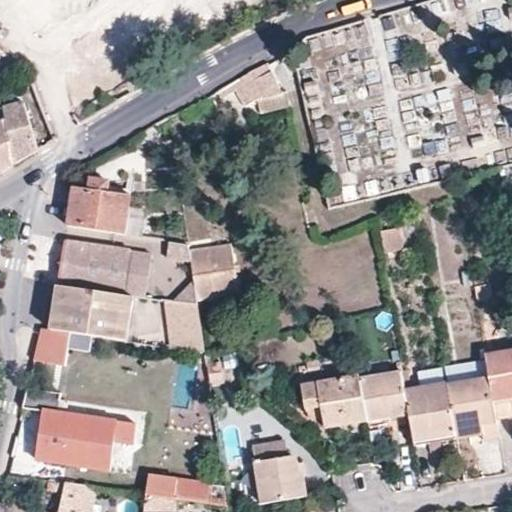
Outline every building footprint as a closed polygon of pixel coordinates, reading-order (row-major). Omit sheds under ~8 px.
[(13,0),(40,60),(94,37),(77,0),(13,0)] [(258,70),(218,94),(221,100),(234,92),(244,107),(259,101),(262,113),(289,107),(269,64),(258,70)] [(1,90),(5,108),(23,104),(18,85),(1,90)] [(5,108),(7,121),(17,164),(29,157),(39,151),(25,103),(23,104),(5,108)] [(0,174),(1,174),(10,168),(17,164),(7,121),(0,123),(0,174)] [(89,176),(87,189),(108,192),(110,180),(89,176)] [(67,211),(65,224),(115,232),(124,234),(141,236),(145,210),(128,207),(130,195),(108,192),(87,189),(71,186),(67,211)] [(396,229),(380,231),(384,254),(400,251),(396,229)] [(144,299),(151,254),(113,247),(63,239),(59,262),(55,285),(134,298),(144,299)] [(188,244),(168,241),(167,260),(191,261),(189,250),(188,244)] [(232,243),(189,250),(191,261),(194,280),(197,304),(240,297),(232,243)] [(472,271),(463,273),(466,288),(474,287),(472,271)] [(197,304),(194,280),(173,302),(197,304)] [(134,298),(55,285),(49,329),(70,332),(91,336),(127,341),(134,298)] [(492,285),(477,288),(480,302),(494,299),(492,285)] [(204,353),(197,304),(173,302),(164,301),(169,348),(181,349),(204,353)] [(49,329),(41,328),(33,360),(63,365),(65,366),(68,348),(70,332),(49,329)] [(70,332),(68,348),(89,351),(91,336),(70,332)] [(511,352),(487,357),(488,361),(491,379),(498,421),(511,418),(511,415),(511,411),(509,399),(511,398),(511,352)] [(320,361),(307,363),(309,374),(322,373),(320,361)] [(488,361),(446,368),(449,386),(491,379),(488,361)] [(404,374),(362,381),(369,422),(411,416),(407,393),(404,374)] [(362,381),(361,377),(303,386),(307,409),(323,406),(325,420),(327,429),(369,422),(362,381)] [(491,379),(449,386),(457,430),(484,425),(485,436),(486,441),(501,439),(498,421),(491,379)] [(449,386),(407,393),(411,416),(413,432),(426,430),(427,435),(457,430),(449,386)] [(27,390),(22,408),(43,412),(41,432),(36,461),(70,467),(111,473),(116,441),(135,444),(137,425),(60,413),(62,398),(62,394),(59,394),(27,390)] [(323,406),(307,409),(312,422),(325,420),(323,406)] [(484,425),(457,430),(458,440),(485,436),(484,425)] [(426,430),(413,432),(416,448),(458,440),(457,430),(427,435),(426,430)] [(262,499),(263,504),(290,500),(309,497),(305,475),(302,476),(300,465),(299,460),(299,459),(297,458),(295,458),(293,458),(289,458),(286,442),(254,447),(257,464),(242,466),(247,502),(262,499)] [(116,472),(130,472),(131,449),(117,448),(116,472)] [(151,476),(148,495),(177,500),(227,507),(225,486),(179,480),(151,476)] [(46,491),(62,493),(65,482),(48,480),(46,491)] [(90,511),(95,487),(65,482),(62,493),(58,511),(90,511)] [(175,511),(177,500),(148,495),(146,511),(175,511)]
